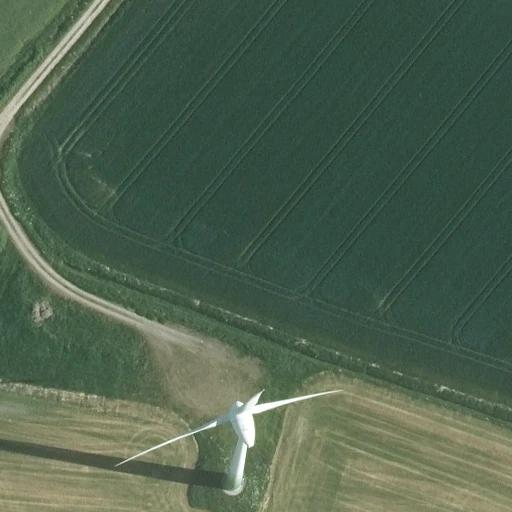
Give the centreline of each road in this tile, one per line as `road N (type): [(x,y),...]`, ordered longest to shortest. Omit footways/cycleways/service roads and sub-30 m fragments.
road 1 (track): [(0,184),(43,270),(293,376)]
road 2 (track): [(101,0),(0,118)]
